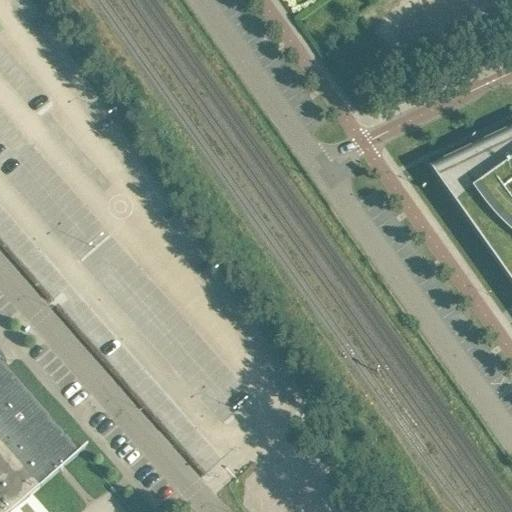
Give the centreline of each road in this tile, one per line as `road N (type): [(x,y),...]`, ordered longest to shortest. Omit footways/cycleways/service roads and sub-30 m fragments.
road 1 (residential): [(318,164),(511,438)]
road 2 (unclassified): [(213,511),(0,275)]
road 3 (residential): [(511,72),(318,164)]
road 4 (residential): [(318,164),(201,0)]
